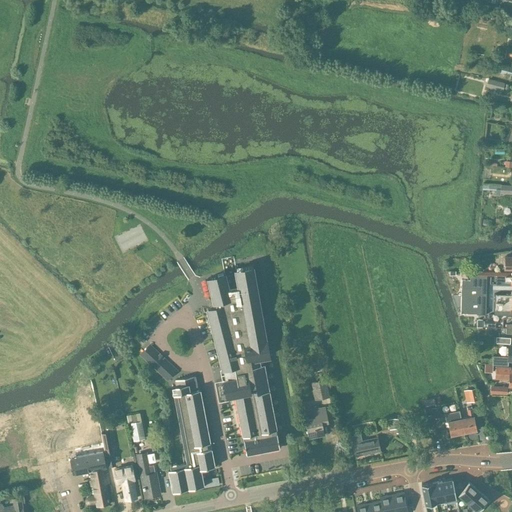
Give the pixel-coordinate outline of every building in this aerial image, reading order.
[(500,73),(511,76),(511,67),(502,65),(500,73)] [(496,81),(494,88),(495,89),(502,91),(504,83),(497,81),(496,81)] [(495,195),(500,196),(500,193),(511,194),(511,185),(501,185),(483,184),(483,192),(489,192),(489,190),(496,191),(495,195)] [(216,306),(208,308),(218,347),(221,359),(223,368),(224,368),(226,379),(224,380),(224,381),(224,384),(225,388),(227,396),(235,394),(235,395),(235,396),(243,436),(244,439),(246,454),(280,447),(277,433),(276,430),(264,363),(260,364),(259,357),(269,355),(269,354),(265,355),(264,349),(268,349),(266,339),(262,340),(261,335),(264,334),(263,325),(260,325),(259,320),(262,319),(260,310),(257,310),(256,305),(259,304),(257,293),(257,291),(252,267),(243,268),(236,270),(236,272),(237,274),(225,276),(224,274),(208,278),(214,301),(215,301),(216,306)] [(462,281),(462,312),(485,313),(486,272),(471,272),(471,281),(462,281)] [(511,272),(498,273),(497,287),(511,287),(511,272)] [(511,314),(511,311),(511,293),(497,292),(496,314),(511,314)] [(511,311),(511,314),(496,314),(492,313),(492,314),(492,328),(506,329),(511,328),(511,311)] [(116,340),(110,344),(118,359),(124,355),(116,340)] [(140,354),(167,380),(177,370),(163,357),(160,354),(150,345),(144,351),(140,354)] [(492,356),(492,364),(508,365),(508,360),(511,360),(511,345),(508,345),(508,357),(492,356)] [(508,386),(510,386),(511,387),(511,369),(510,370),(510,367),(496,366),(495,379),(508,379),(508,386)] [(170,469),(169,469),(173,491),(182,490),(182,487),(187,486),(188,489),(197,487),(196,484),(203,483),(200,469),(214,466),(211,448),(208,448),(207,443),(210,442),(206,425),(204,426),(203,420),(205,420),(204,411),(201,411),(200,405),(203,405),(202,404),(199,405),(198,399),(201,398),(200,389),(196,390),(193,376),(176,379),(177,386),(172,387),(173,392),(173,395),(177,394),(190,461),(192,461),(192,465),(170,469)] [(326,379),(314,382),(318,399),(330,397),(326,379)] [(468,389),(470,401),(478,399),(475,388),(468,389)] [(46,414),(12,421),(19,457),(65,448),(64,443),(99,436),(91,395),(54,402),(57,418),(48,420),(46,414)] [(436,398),(424,400),(425,406),(437,404),(436,398)] [(324,435),(322,423),(328,422),(325,407),(313,409),(314,417),(305,419),(309,438),(324,435)] [(440,407),(432,408),(434,419),(442,417),(440,407)] [(468,417),(461,418),(464,433),(477,430),(472,408),(467,409),(468,417)] [(464,433),(461,418),(459,411),(444,414),(446,422),(447,422),(450,436),(464,433)] [(394,418),(397,432),(405,430),(402,417),(394,418)] [(145,438),(141,420),(130,423),(133,441),(145,438)] [(109,432),(102,433),(105,452),(113,451),(109,432)] [(362,441),(360,434),(351,436),(355,455),(380,450),(378,437),(362,441)] [(90,471),(95,495),(89,496),(88,497),(87,497),(86,498),(86,499),(86,500),(85,500),(86,501),(86,502),(86,503),(87,504),(88,504),(89,504),(90,504),(96,503),(96,504),(97,506),(110,503),(107,484),(109,482),(106,468),(103,453),(103,451),(77,457),(72,457),(70,458),(73,474),(90,471)] [(140,477),(142,476),(146,497),(157,494),(154,481),(156,481),(153,465),(150,466),(147,451),(136,454),(140,477)] [(125,501),(136,498),(133,480),(135,480),(132,466),(114,469),(117,483),(122,482),(125,501)] [(452,478),(442,480),(446,500),(456,498),(455,494),(453,481),(452,478)] [(461,479),(453,481),(455,494),(458,494),(468,503),(479,490),(469,482),(466,484),(461,479)] [(432,482),(436,502),(446,500),(442,480),(432,482)] [(432,482),(421,484),(421,485),(425,504),(436,502),(432,482)] [(43,503),(44,511),(57,511),(53,490),(35,494),(37,505),(43,503)] [(479,490),(468,503),(478,511),(479,511),(489,502),(487,500),(488,498),(479,490)] [(407,511),(404,492),(392,494),(394,511),(407,511)] [(19,494),(20,497),(12,498),(13,505),(4,507),(3,505),(1,503),(0,502),(0,511),(23,511),(22,503),(25,503),(23,494),(19,494)] [(383,496),(379,497),(380,501),(380,500),(382,511),(394,511),(392,494),(383,496)] [(380,501),(368,503),(370,511),(382,511),(380,500),(380,501)] [(370,511),(368,503),(356,505),(357,511),(370,511)]
